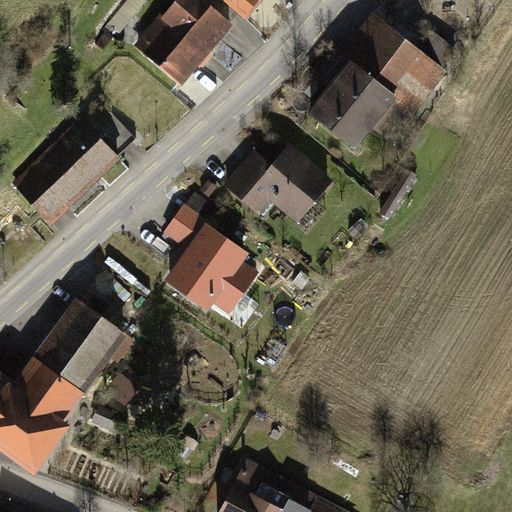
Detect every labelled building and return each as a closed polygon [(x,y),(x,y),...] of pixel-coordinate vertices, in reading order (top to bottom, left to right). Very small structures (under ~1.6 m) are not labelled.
[(185,0),(142,52),(181,84),(232,23),(204,0),(185,0)] [(226,0),(246,16),(259,0),(226,0)] [(419,52),(383,24),(360,54),(357,52),(351,59),(354,62),(313,114),(355,147),(396,95),(413,109),(457,52),(433,33),(419,52)] [(96,131),(85,121),(18,185),(52,221),(139,139),(115,113),(96,131)] [(381,147),(373,141),(365,151),(373,158),(381,147)] [(275,167),(257,153),(229,186),(265,216),(280,200),(301,218),(330,183),(290,150),(275,167)] [(418,175),(409,170),(383,213),(391,218),(418,175)] [(212,225),(186,207),(168,232),(193,250),(172,281),(209,306),(215,298),(231,310),(256,274),(240,262),(246,253),(210,228),(212,225)] [(352,237),(342,228),(310,264),(320,273),(352,237)] [(320,293),(311,283),(305,289),(314,299),(320,293)] [(135,340),(81,301),(15,391),(0,379),(0,443),(35,469),(66,427),(61,424),(110,356),(119,362),(135,340)] [(125,419),(110,412),(104,425),(119,432),(122,427),(124,428),(126,425),(123,424),(125,419)] [(323,511),(314,507),(318,499),(248,463),(222,511),(323,511)]
